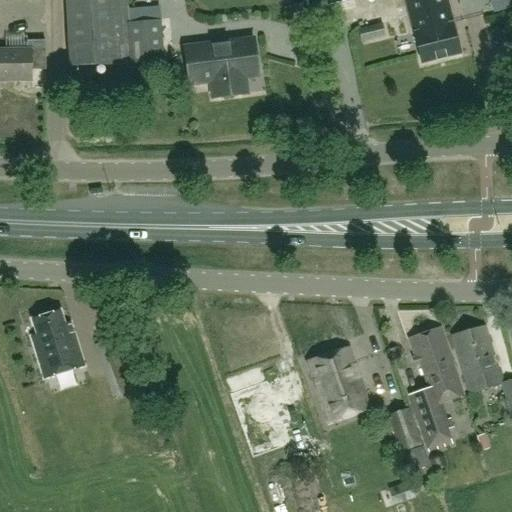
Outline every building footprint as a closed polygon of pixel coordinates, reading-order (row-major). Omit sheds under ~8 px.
[(63,0),(68,69),(131,63),(131,61),(163,59),(160,19),(128,21),(127,0),(63,0)] [(317,0),(320,9),(354,0),(317,0)] [(403,0),(412,33),(413,33),(422,66),(459,56),(450,22),(453,21),(447,0),(403,0)] [(203,79),(211,78),(213,98),(246,94),(244,77),(258,75),(254,40),(184,48),(189,84),(203,82),(203,79)] [(27,41),(27,50),(0,50),(0,85),(28,85),(28,74),(45,74),(45,41),(27,41)] [(34,333),(28,335),(42,379),(82,366),(69,322),(64,324),(59,310),(30,319),(34,333)] [(511,382),(502,386),(486,327),(451,336),(468,395),(500,386),(511,424),(511,423),(511,382)] [(430,390),(412,397),(407,399),(427,450),(451,441),(446,427),(447,427),(439,405),(466,395),(441,328),(408,341),(415,359),(417,358),(430,390)] [(126,336),(94,347),(112,400),(144,388),(126,336)] [(348,350),(307,364),(328,426),(369,412),(359,380),(354,382),(350,369),(354,367),(348,350)] [(279,377),(269,382),(277,399),(287,395),(279,377)] [(266,381),(229,394),(252,458),(289,445),(266,381)] [(399,456),(404,454),(413,480),(430,474),(421,448),(422,448),(409,410),(385,419),(399,456)] [(74,426),(80,448),(102,443),(97,421),(74,426)]
